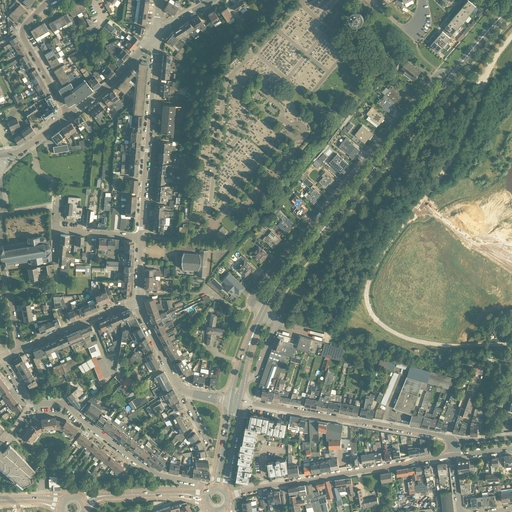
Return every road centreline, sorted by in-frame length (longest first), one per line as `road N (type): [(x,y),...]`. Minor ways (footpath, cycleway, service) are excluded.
road 1 (residential): [(449,77),(436,75),(286,254),(251,300),(261,315)]
road 2 (tertiary): [(261,315),(279,281),(449,77)]
road 3 (tertiary): [(227,496),(452,455)]
road 4 (tertiary): [(450,442),(239,401)]
road 5 (residential): [(141,237),(156,36)]
road 6 (residential): [(197,482),(158,475),(66,404),(30,402)]
road 7 (residential): [(0,357),(137,298)]
road 8 (residential): [(66,115),(20,36),(49,0)]
road 9 (tertiary): [(205,497),(133,494),(83,503)]
road 10 (residential): [(66,115),(156,36)]
